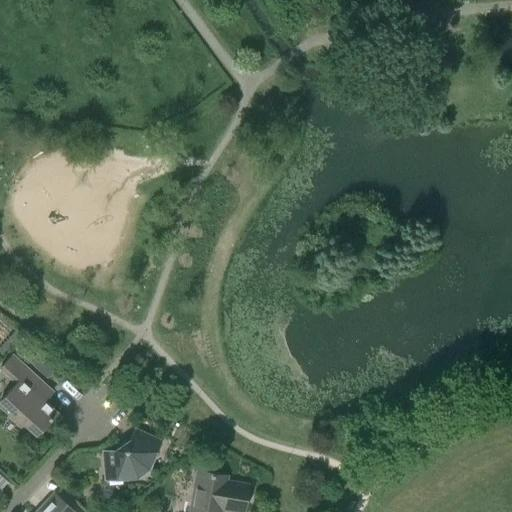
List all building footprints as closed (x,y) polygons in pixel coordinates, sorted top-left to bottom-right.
[(36,435),(56,413),(42,400),(50,392),(51,393),(52,392),(9,352),(0,361),(0,368),(16,383),(0,400),(0,402),(11,413),(9,416),(21,427),(23,424),(36,435)] [(38,358),(32,365),(47,378),(56,368),(38,358)] [(140,477),(146,473),(160,441),(134,430),(129,442),(117,450),(103,452),(106,480),(140,477)] [(192,511),(220,511),(221,509),(224,507),(227,507),(242,510),(241,511),(242,511),(248,485),(226,481),(227,476),(197,471),(191,504),(194,505),(192,511)] [(73,511),(53,493),(35,511),(73,511)]
